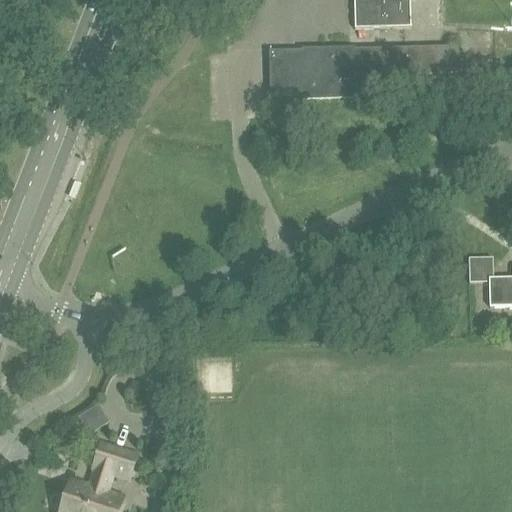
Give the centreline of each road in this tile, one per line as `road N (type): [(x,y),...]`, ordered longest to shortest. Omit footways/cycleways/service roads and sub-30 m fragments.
road 1 (residential): [(130,315),(170,306),(511,155)]
road 2 (secondary): [(0,281),(108,0)]
road 3 (unclassified): [(4,448),(84,374),(91,317)]
